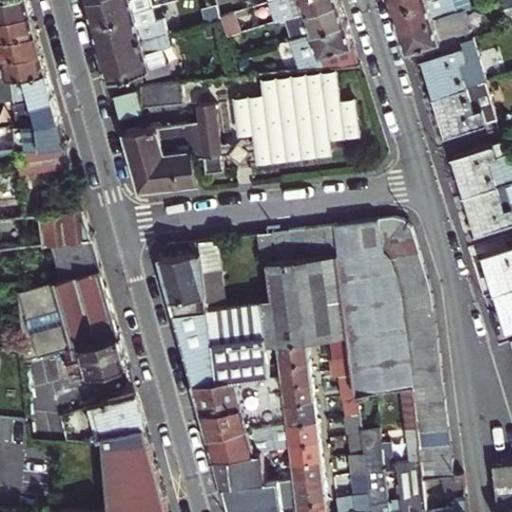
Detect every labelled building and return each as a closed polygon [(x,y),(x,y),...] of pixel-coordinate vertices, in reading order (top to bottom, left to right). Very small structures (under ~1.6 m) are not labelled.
[(0,0),(0,18),(33,15),(29,0),(0,0)] [(89,0),(95,21),(153,7),(150,0),(89,0)] [(304,3),(303,0),(281,0),(286,17),(294,15),(291,7),(304,3)] [(291,7),(294,15),(340,1),(339,0),(303,0),(304,3),(291,7)] [(416,0),(394,7),(400,28),(460,10),(457,0),(416,0)] [(311,20),(314,33),(347,23),(340,1),(294,15),(297,24),(311,20)] [(157,21),(153,7),(95,21),(103,49),(123,46),(123,41),(168,32),(165,19),(157,21)] [(400,28),(407,49),(475,28),(468,8),(460,10),(400,28)] [(0,18),(0,38),(38,34),(33,15),(0,18)] [(311,20),(297,24),(300,37),(314,33),(311,20)] [(360,64),(347,23),(314,33),(300,37),(303,46),(317,42),(325,67),(360,64)] [(103,49),(115,91),(139,88),(135,72),(167,64),(163,46),(171,44),(168,32),(123,41),(123,46),(103,49)] [(0,57),(43,53),(38,34),(0,38),(0,57)] [(423,56),(435,95),(485,80),(486,80),(472,36),(460,40),(461,44),(423,56)] [(300,37),(293,39),(301,69),(325,67),(317,42),(303,46),(300,37)] [(0,77),(10,76),(49,72),(43,53),(0,57),(0,77)] [(249,127),(253,156),(329,150),(328,137),(358,134),(355,101),(343,102),(339,71),(326,72),(266,78),(267,93),(235,96),(239,128),(249,127)] [(49,72),(10,76),(15,98),(54,93),(49,72)] [(435,95),(447,132),(496,117),(485,80),(435,95)] [(115,94),(121,116),(143,113),(143,109),(190,103),(188,85),(115,94)] [(15,98),(20,123),(61,118),(54,93),(15,98)] [(193,119),(185,120),(194,155),(202,154),(205,170),(228,165),(213,101),(190,107),(193,119)] [(61,118),(20,123),(0,124),(0,149),(22,147),(68,142),(61,118)] [(185,120),(125,129),(140,184),(200,177),(194,155),(185,120)] [(453,154),(465,192),(511,177),(511,156),(510,151),(498,154),(494,142),(453,154)] [(511,177),(465,192),(477,231),(511,219),(511,177)] [(85,206),(52,210),(41,211),(44,243),(54,242),(57,241),(94,237),(85,206)] [(390,215),(380,216),(383,246),(387,245),(412,224),(406,218),(390,215)] [(380,216),(364,218),(368,247),(383,246),(380,216)] [(364,218),(349,220),(353,249),(368,247),(364,218)] [(349,220),(335,221),(339,251),(353,249),(349,220)] [(320,223),(324,252),(336,251),(339,251),(335,221),(320,223)] [(320,223),(306,225),(309,254),(324,252),(320,223)] [(412,224),(387,245),(391,256),(419,247),(412,224)] [(306,225),(289,227),(293,256),(309,254),(306,225)] [(293,256),(289,227),(274,229),(278,258),(293,256)] [(278,258),(274,229),(259,231),(263,259),(269,259),(278,258)] [(511,242),(484,252),(495,290),(511,284),(511,230),(511,231),(511,233),(511,242)] [(193,249),(161,253),(176,308),(224,300),(213,236),(191,238),(193,249)] [(54,242),(60,276),(103,270),(94,237),(57,241),(54,242)] [(339,251),(336,251),(347,331),(348,337),(351,357),(353,376),(356,395),(376,393),(403,390),(413,388),(412,382),(410,367),(408,352),(407,337),(405,322),(403,306),(402,294),(400,282),(396,271),(391,256),(387,245),(383,246),(368,247),(353,249),(339,251)] [(419,247),(391,256),(396,271),(424,263),(419,247)] [(278,340),(308,336),(340,332),(347,331),(336,251),(324,252),(309,254),(293,256),(278,258),(269,259),(274,292),(224,300),(176,308),(195,378),(259,370),(269,369),(268,358),(266,341),(278,340)] [(424,263),(396,271),(400,282),(428,276),(424,263)] [(103,270),(60,276),(17,281),(20,307),(23,336),(25,355),(72,342),(119,329),(103,270)] [(428,276),(400,282),(402,294),(430,289),(430,283),(428,276)] [(511,284),(495,290),(507,328),(511,326),(511,284)] [(402,294),(403,306),(432,303),(430,289),(402,294)] [(432,303),(403,306),(405,322),(434,319),(432,303)] [(405,322),(407,337),(436,334),(434,319),(405,322)] [(119,329),(72,342),(75,354),(67,356),(73,373),(96,367),(128,359),(119,329)] [(407,337),(408,352),(437,349),(436,334),(407,337)] [(308,336),(278,340),(280,359),(310,356),(308,336)] [(348,337),(333,339),(335,359),(351,357),(348,337)] [(437,349),(408,352),(410,367),(439,364),(437,349)] [(310,356),(280,359),(281,367),(283,379),(312,376),(310,356)] [(335,359),(330,360),(332,378),(338,377),(353,376),(351,357),(335,359)] [(132,374),(128,359),(96,367),(98,375),(99,382),(132,374)] [(439,364),(410,367),(412,382),(441,379),(439,364)] [(259,370),(260,380),(270,379),(269,369),(259,370)] [(195,378),(202,404),(244,399),(241,389),(260,386),(260,380),(259,370),(195,378)] [(103,397),(136,390),(132,374),(99,382),(103,397)] [(284,394),(285,399),(315,396),(312,376),(283,379),(284,394)] [(341,397),(356,395),(353,376),(338,377),(341,397)] [(441,379),(412,382),(413,388),(414,397),(442,393),(441,379)] [(414,496),(401,498),(404,511),(428,511),(427,507),(424,488),(423,474),(421,458),(419,442),(417,426),(415,412),(414,397),(413,388),(403,390),(414,496)] [(145,421),(136,390),(103,397),(97,399),(100,432),(145,421)] [(442,393),(414,397),(415,412),(444,409),(442,393)] [(358,415),(356,395),(341,397),(343,416),(345,416),(358,415)] [(287,416),(287,419),(317,416),(315,396),(285,399),(286,409),(287,416)] [(244,399),(202,404),(208,430),(223,428),(228,421),(268,418),(267,411),(266,407),(246,410),(244,399)] [(286,409),(267,411),(268,418),(287,416),(286,409)] [(444,409),(415,412),(417,426),(446,423),(444,409)] [(361,432),(358,415),(345,416),(347,433),(361,432)] [(223,428),(208,430),(214,452),(251,447),(290,441),(290,438),(287,419),(287,416),(268,418),(228,421),(223,428)] [(317,416),(287,419),(290,438),(320,435),(317,416)] [(145,421),(100,432),(101,442),(103,462),(153,450),(145,421)] [(446,423),(417,426),(419,442),(448,438),(446,423)] [(363,453),(361,432),(347,433),(350,453),(363,453)] [(88,440),(33,433),(25,497),(56,501),(108,508),(103,462),(101,442),(88,440)] [(290,441),(292,458),(322,455),(320,435),(290,438),(290,441)] [(419,442),(421,458),(449,454),(448,438),(419,442)] [(251,447),(214,452),(222,480),(256,476),(254,466),(251,447)] [(103,462),(108,508),(108,511),(170,511),(153,450),(103,462)] [(363,453),(350,453),(348,453),(350,472),(366,475),(363,453)] [(423,474),(451,471),(449,454),(421,458),(423,474)] [(294,471),(294,479),(325,476),(322,455),(292,458),(292,460),(294,471)] [(511,511),(511,458),(491,461),(499,510),(500,511),(511,511)] [(292,460),(254,466),(256,476),(294,471),(292,460)] [(423,474),(424,488),(464,483),(462,469),(451,471),(423,474)] [(369,495),(366,475),(350,472),(353,493),(369,495)] [(325,476),(294,479),(297,498),(327,495),(325,476)] [(355,511),(353,493),(336,490),(338,511),(355,511)] [(371,511),(369,495),(353,493),(355,511),(371,511)] [(427,507),(428,511),(467,511),(465,493),(453,494),(454,503),(427,507)] [(298,511),(329,511),(327,495),(297,498),(298,511)] [(396,511),(404,511),(401,498),(394,499),(396,511)] [(108,511),(108,508),(56,501),(55,511),(108,511)]
